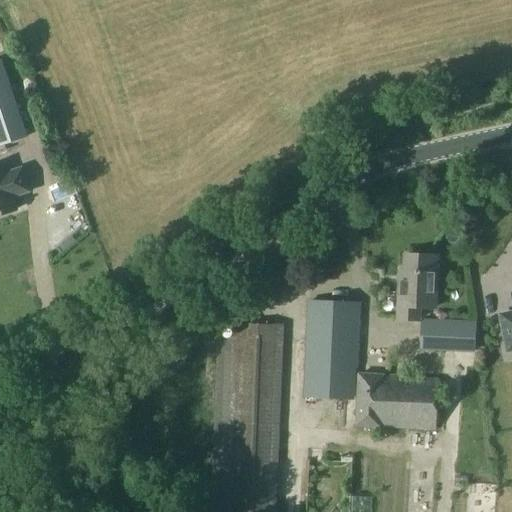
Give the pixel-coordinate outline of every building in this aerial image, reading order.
[(2,59),(0,59),(0,144),(28,136),(2,59)] [(0,214),(16,209),(12,196),(28,191),(21,169),(4,174),(1,166),(0,166),(0,214)] [(437,256),(404,255),(403,281),(399,281),(397,318),(419,319),(419,307),(435,307),(437,256)] [(471,276),(476,314),(485,312),(481,275),(471,276)] [(361,304),(310,301),(306,397),(353,399),(355,368),(357,368),(361,304)] [(511,312),(501,315),(508,351),(511,349),(511,312)] [(474,350),(476,322),(422,319),(420,348),(474,350)] [(274,511),(284,324),(236,322),(224,322),(214,511),(274,511)] [(385,374),(358,373),(356,425),(436,429),(439,378),(385,375),(385,374)] [(350,511),(353,461),(307,459),(304,511),(350,511)]
